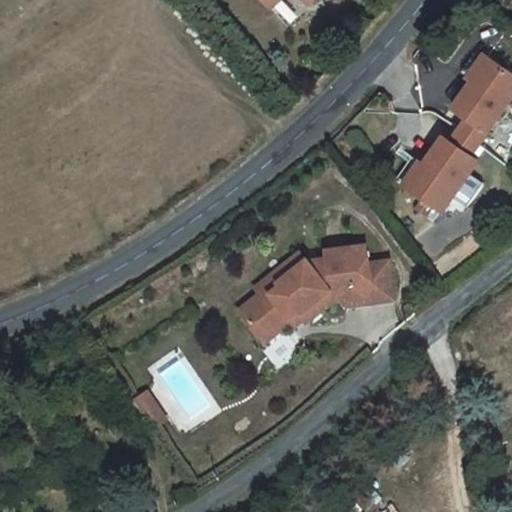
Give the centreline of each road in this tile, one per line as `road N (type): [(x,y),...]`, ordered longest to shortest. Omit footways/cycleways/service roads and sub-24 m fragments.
road 1 (tertiary): [(425,0),(298,136),(211,207),(108,276),(0,322)]
road 2 (unclassified): [(185,511),(290,442),(511,258)]
